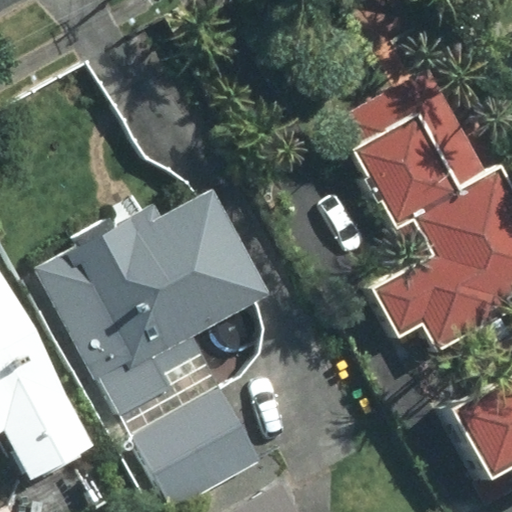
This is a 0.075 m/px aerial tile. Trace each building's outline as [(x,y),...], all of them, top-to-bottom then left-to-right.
[(413,70),(325,120),(405,261),(354,289),(381,336),(404,323),(420,351),(488,313),(484,304),(511,287),(511,225),(511,226),(479,169),(471,173),(413,70)] [(131,205),(17,268),(99,416),(106,413),(158,508),(244,459),(174,333),(245,295),(187,192),(139,219),(131,205)] [(67,445),(0,325),(0,457),(11,477),(67,445)] [(511,358),(420,410),(472,503),(511,480),(511,358)] [(279,511),(265,486),(218,511),(279,511)]
